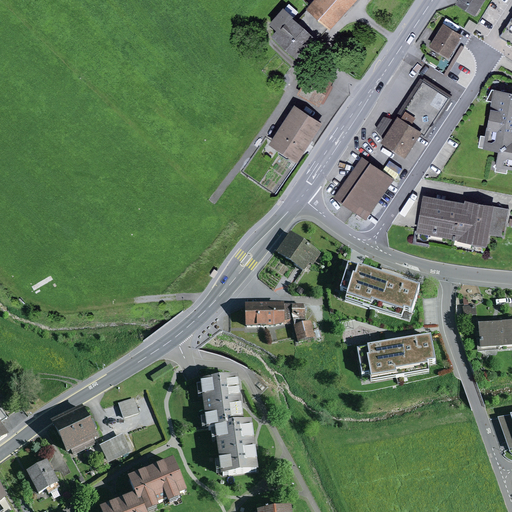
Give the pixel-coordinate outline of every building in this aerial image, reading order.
[(329,28),(330,29),(355,0),(313,0),(307,8),(329,28)] [(458,0),(456,5),(475,17),(485,0),(458,0)] [(329,28),(307,8),(295,20),(317,40),(329,28)] [(295,20),(283,9),(269,24),(276,31),(271,36),(299,62),(318,41),(317,40),(295,20)] [(511,17),(500,37),(511,44),(511,17)] [(470,19),(464,29),(472,34),(478,24),(470,19)] [(429,46),(450,59),(463,36),(443,24),(429,46)] [(434,68),(438,62),(425,55),(422,61),(434,68)] [(297,94),(319,106),(333,79),(311,67),(297,94)] [(398,116),(421,132),(428,137),(453,100),(422,80),(398,116)] [(511,92),(492,89),(486,100),(492,101),(485,136),(480,135),(478,147),(499,152),(495,171),(507,174),(508,169),(511,169),(511,92)] [(270,144),(298,162),(323,123),(295,105),(270,144)] [(381,141),(405,157),(421,132),(398,116),(395,120),(383,138),(381,141)] [(384,117),(376,130),(383,138),(395,120),(384,117)] [(334,198),(366,220),(394,179),(362,157),(334,198)] [(423,196),(416,232),(487,246),(490,234),(503,237),(509,209),(465,200),(464,204),(423,196)] [(321,255),(291,234),(277,254),(304,273),(310,265),(313,266),(321,255)] [(421,290),(349,265),(339,292),(346,294),(343,301),(402,322),(405,314),(412,316),(421,290)] [(214,269),(210,276),(215,279),(219,272),(214,269)] [(284,306),(246,306),(245,329),(274,328),(285,326),(284,307),(284,306)] [(472,306),(463,307),(464,318),(477,317),(476,306),(474,306),(475,310),(473,310),(472,306)] [(304,307),(284,307),(285,326),(293,324),(294,328),(306,325),(304,307)] [(511,315),(478,318),(481,351),(511,348),(511,315)] [(306,325),(294,328),(298,345),(314,341),(311,324),(306,325)] [(394,348),(356,355),(360,380),(370,379),(372,387),(429,376),(428,369),(436,368),(432,341),(394,348)] [(238,379),(201,384),(207,431),(215,431),(244,427),(242,405),(238,379)] [(134,399),(118,404),(124,420),(139,414),(134,399)] [(83,409),(51,424),(66,456),(72,453),(73,457),(96,445),(95,443),(98,441),(83,409)] [(511,417),(498,420),(508,451),(511,450),(511,417)] [(0,424),(0,443),(9,437),(0,425),(0,424)] [(244,427),(215,431),(221,480),(259,474),(255,447),(252,426),(244,427)] [(122,436),(100,448),(109,464),(131,452),(122,436)] [(159,511),(158,509),(166,505),(168,508),(180,503),(179,499),(187,496),(173,463),(150,472),(126,481),(133,499),(119,504),(99,511),(159,511)] [(48,464),(26,475),(38,499),(45,495),(47,498),(60,491),(58,487),(59,486),(48,464)]
